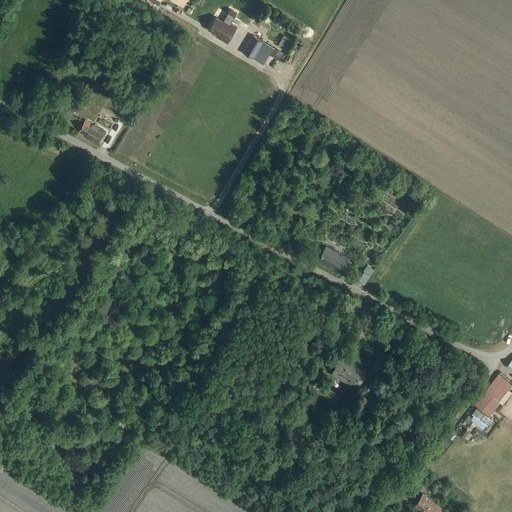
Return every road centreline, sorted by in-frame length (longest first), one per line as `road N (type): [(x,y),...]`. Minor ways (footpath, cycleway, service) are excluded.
road 1 (unclassified): [(0,100),(482,357),(511,347)]
road 2 (track): [(494,357),(475,396),(413,474)]
